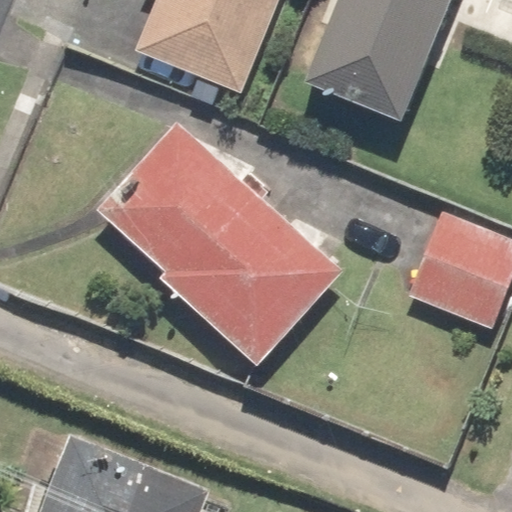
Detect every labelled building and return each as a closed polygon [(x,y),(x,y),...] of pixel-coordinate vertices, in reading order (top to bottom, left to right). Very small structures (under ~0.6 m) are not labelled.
[(148,0),(131,44),(235,87),(270,0),(148,0)] [(332,0),(306,63),(412,108),(457,0),(332,0)] [(186,124),(105,211),(257,350),(337,264),(186,124)] [(511,225),(456,202),(414,298),(506,338),(511,323),(511,225)] [(30,511),(193,511),(204,486),(60,433),(30,511)]
